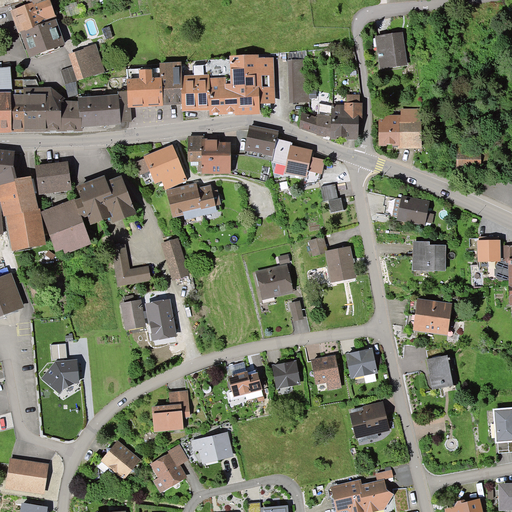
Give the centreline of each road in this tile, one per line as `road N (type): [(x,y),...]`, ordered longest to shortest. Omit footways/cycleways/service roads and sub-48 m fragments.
road 1 (residential): [(383,326),(263,344),(132,394),(86,435),(63,511)]
road 2 (tertiary): [(0,141),(246,122),(363,159)]
road 3 (residential): [(459,0),(376,11),(357,25),(369,131),(363,159)]
road 4 (residential): [(363,159),(357,182),(383,326)]
road 5 (residential): [(383,326),(419,486)]
road 6 (tertiary): [(363,159),(511,220)]
road 7 (residential): [(300,511),(294,488),(279,478),(206,493),(188,511)]
